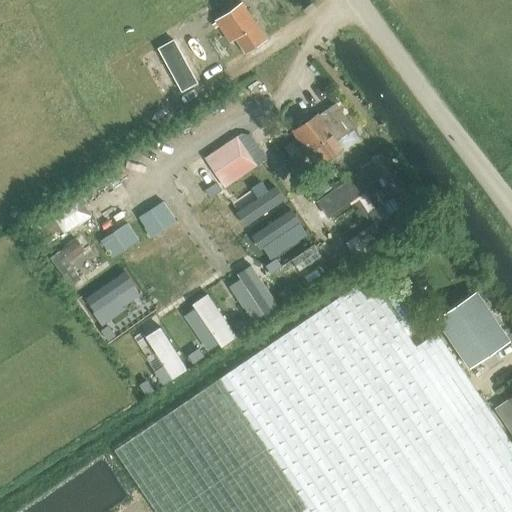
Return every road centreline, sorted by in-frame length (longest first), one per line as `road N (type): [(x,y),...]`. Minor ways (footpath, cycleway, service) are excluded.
road 1 (unknown): [(337,0),(276,100),(98,203)]
road 2 (unclassified): [(511,206),(357,0)]
